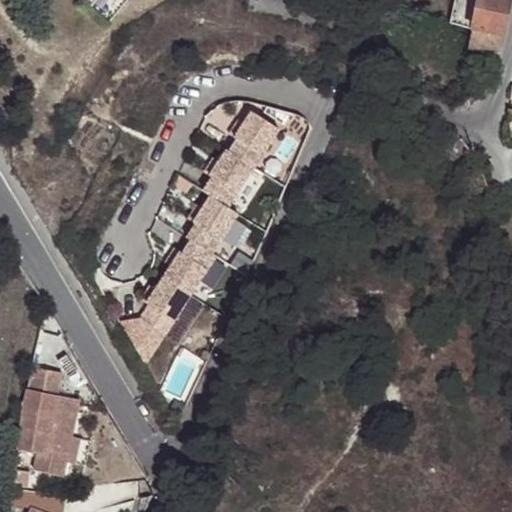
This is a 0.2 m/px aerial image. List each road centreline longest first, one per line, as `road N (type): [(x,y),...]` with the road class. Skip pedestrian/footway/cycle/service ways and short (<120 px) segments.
road 1 (residential): [(511,34),(500,92),(488,107),(464,111),(361,88),(336,98),(166,474)]
road 2 (residential): [(166,474),(0,202)]
road 3 (unknown): [(321,121),(244,94),(222,98),(125,269)]
